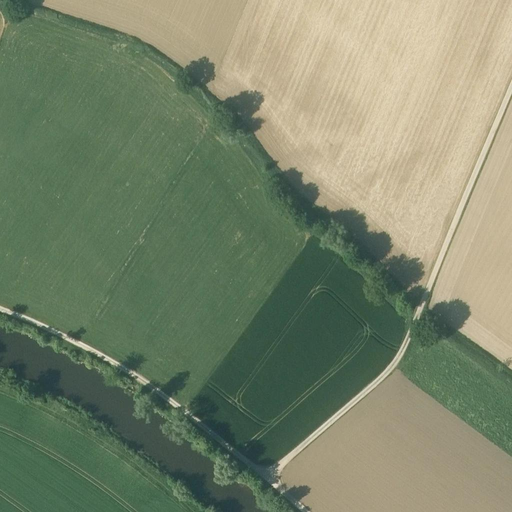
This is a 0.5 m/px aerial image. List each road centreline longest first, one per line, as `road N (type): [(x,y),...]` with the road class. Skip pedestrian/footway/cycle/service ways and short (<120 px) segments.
road 1 (track): [(511,83),(399,355),(265,476)]
road 2 (track): [(0,313),(148,387),(265,476)]
road 3 (track): [(182,511),(101,446),(0,398)]
